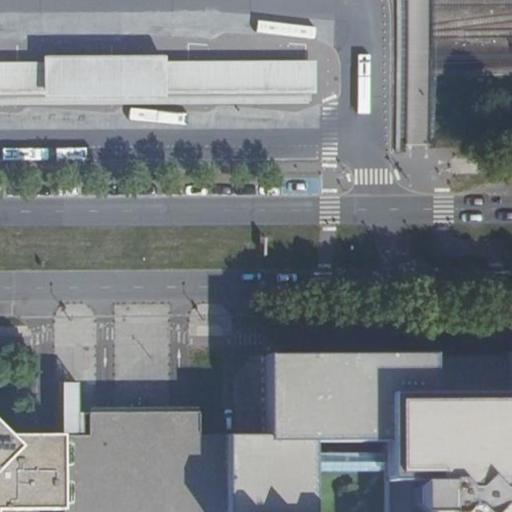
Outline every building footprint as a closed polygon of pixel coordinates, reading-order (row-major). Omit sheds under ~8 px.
[(0,105),(310,104),(310,97),(310,94),(315,94),(315,61),(162,62),(162,95),(46,95),(46,62),(0,62),(0,105)] [(162,62),(46,62),(46,95),(162,95),(162,62)] [(505,511),(507,510),(509,511),(511,511),(511,482),(504,482),(504,474),(511,474),(511,353),(502,354),(503,395),(431,395),(430,354),(269,355),(263,355),(264,436),(223,435),(223,511),(505,511)] [(87,436),(81,436),(81,417),(65,417),(65,436),(60,436),(61,510),(60,511),(223,511),(223,435),(198,435),(198,414),(182,414),(106,414),(87,414),(87,436)] [(0,509),(61,510),(60,436),(11,436),(6,435),(0,430),(0,509)]
